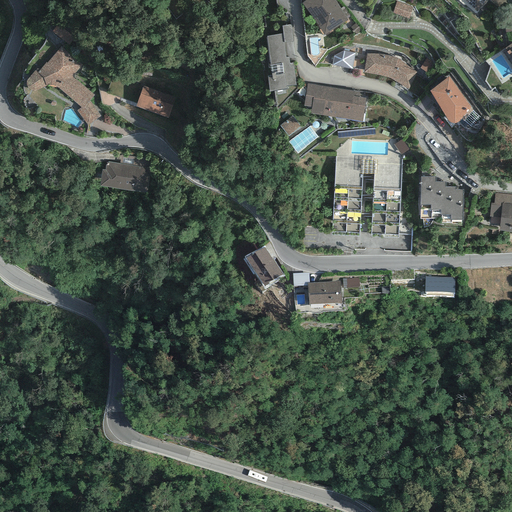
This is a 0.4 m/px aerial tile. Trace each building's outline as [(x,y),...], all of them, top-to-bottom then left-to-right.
[(348,20),(333,0),(306,0),(302,3),(325,35),(348,20)] [(464,0),(478,12),(488,0),(464,0)] [(52,27),(68,41),(77,30),(61,16),(52,27)] [(361,30),(355,23),(350,27),(356,34),(361,30)] [(291,25),(282,26),(284,42),(293,41),(291,25)] [(282,34),(267,36),(272,75),(268,76),(270,91),(286,89),(286,86),(296,85),(294,66),(290,67),(289,57),(285,57),(282,34)] [(82,65),(61,46),(47,63),(46,62),(37,72),(35,70),(28,77),(27,80),(26,82),(26,85),(27,88),(29,90),(32,91),(34,91),(46,86),(58,87),(81,107),(83,108),(89,100),(94,95),(73,78),(73,74),(82,65)] [(355,53),(343,50),(333,56),(331,65),(352,69),(355,53)] [(373,53),(366,54),(364,73),(369,73),(377,75),(384,76),(389,78),(394,81),(400,84),(408,90),(419,74),(417,72),(402,61),(397,58),(391,56),(386,54),(380,54),(373,53)] [(471,107),(449,77),(430,91),(449,121),(451,123),(452,123),(455,123),(457,122),(460,120),(462,118),(471,107)] [(367,93),(307,84),(304,105),(312,107),(311,113),(363,121),(367,93)] [(175,97),(143,86),(136,106),(168,118),(175,97)] [(100,116),(89,100),(83,108),(81,107),(77,110),(88,125),(100,116)] [(401,159),(335,156),(332,235),(359,236),(360,231),(371,232),(371,237),(398,239),(401,159)] [(147,167),(108,162),(108,165),(106,165),(105,170),(102,170),(100,186),(144,192),(147,167)] [(435,177),(420,177),(420,205),(420,219),(441,219),(441,223),(451,223),(451,224),(461,224),(461,220),(462,220),(463,190),(456,189),(456,187),(445,186),(445,181),(435,181),(435,177)] [(489,217),(500,218),(499,231),(511,232),(511,194),(495,193),(494,203),(491,203),(489,217)] [(283,274),(264,247),(264,246),(244,257),(264,287),(270,284),(268,282),(283,274)] [(309,273),(292,274),(293,286),(307,285),(307,283),(309,283),(309,273)] [(455,277),(425,276),(425,292),(426,292),(425,296),(453,297),(453,293),(454,293),(455,277)] [(358,277),(342,279),(343,288),(359,287),(358,277)] [(309,283),(307,283),(307,285),(309,305),(341,303),(340,281),(309,283)]
